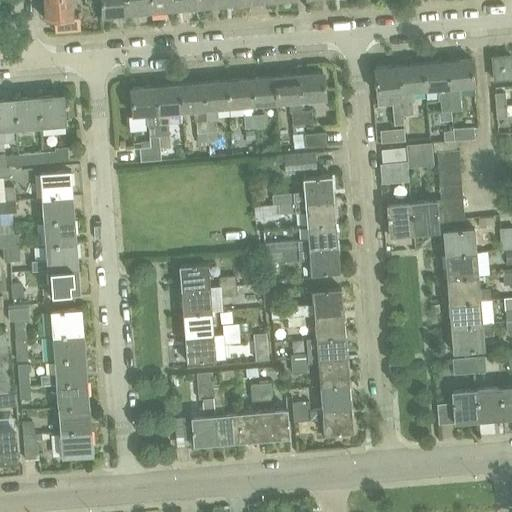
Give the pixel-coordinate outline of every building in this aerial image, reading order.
[(43,0),(45,18),(72,16),(70,0),(43,0)] [(127,11),(125,0),(101,0),(102,13),(120,12),(127,11)] [(125,0),(127,11),(132,11),(150,9),(149,0),(125,0)] [(149,0),(150,9),(174,7),(173,0),(149,0)] [(492,80),(511,78),(511,66),(511,53),(490,55),(492,80)] [(471,58),(446,60),(450,109),(461,108),(459,97),(460,97),(459,86),(472,85),(471,58)] [(446,60),(422,62),(425,88),(448,86),(449,96),(439,97),(440,110),(450,109),(446,60)] [(422,62),(398,64),(403,114),(413,113),(411,101),(413,100),(412,89),(425,88),(422,62)] [(377,92),(388,91),(390,103),(391,103),(392,114),(403,114),(398,64),(375,65),(377,92)] [(322,70),(298,72),(300,99),(324,97),(322,70)] [(298,72),(274,74),(276,101),(288,100),(289,111),(291,111),(292,123),(302,122),(301,109),(300,99),(298,72)] [(274,74),(250,76),(252,103),(276,101),(274,74)] [(250,76),(226,78),(228,105),(252,103),(250,76)] [(226,78),(202,80),(207,140),(208,139),(217,139),(215,118),(218,118),(216,106),(228,105),(226,78)] [(202,80),(178,82),(180,109),(192,108),(193,120),(195,120),(197,141),(207,140),(202,80)] [(159,84),(154,84),(160,159),(161,158),(160,147),(170,146),(168,122),(170,122),(168,110),(180,109),(178,82),(159,84)] [(131,113),(144,112),(146,124),(147,124),(148,135),(149,135),(149,146),(139,147),(140,160),(160,159),(154,84),(129,87),(131,113)] [(494,92),(495,106),(506,105),(505,91),(494,92)] [(62,93),(38,95),(40,124),(64,122),(62,93)] [(38,95),(14,97),(16,126),(40,124),(38,95)] [(0,127),(16,126),(14,97),(0,98),(0,127)] [(506,105),(495,106),(496,117),(507,117),(506,105)] [(311,109),(301,109),(302,122),(312,122),(311,109)] [(254,126),(253,113),(243,114),(244,127),(254,126)] [(263,113),(253,113),(254,126),(264,126),(263,113)] [(453,139),(455,139),(474,138),(473,125),(452,127),(452,130),(453,139)] [(380,141),(404,140),(404,128),(379,129),(380,141)] [(246,138),(254,137),(253,129),(245,130),(246,138)] [(453,139),(452,130),(443,131),(444,140),(453,139)] [(305,146),(326,144),(326,131),(303,133),(305,146)] [(436,151),(458,149),(456,149),(455,139),(453,139),(444,140),(436,141),(436,144),(437,150),(436,150),(436,151)] [(66,147),(42,150),(42,151),(43,161),(67,159),(66,147)] [(380,165),(406,163),(405,147),(379,149),(380,165)] [(458,149),(436,151),(437,163),(459,161),(458,149)] [(19,163),(43,161),(42,151),(19,154),(19,163)] [(301,153),(283,155),(284,174),(316,171),(314,152),(301,153)] [(5,155),(5,165),(8,164),(19,163),(19,154),(5,155)] [(459,161),(437,163),(438,174),(460,172),(459,161)] [(394,175),(407,174),(406,163),(393,164),(394,175)] [(0,176),(9,175),(8,164),(5,165),(0,165),(0,176)] [(39,171),(41,195),(70,193),(69,190),(68,168),(39,171)] [(460,172),(438,174),(439,185),(461,183),(460,172)] [(302,191),(272,193),(273,203),(277,202),(277,203),(332,198),(330,174),(303,176),(301,177),(302,191)] [(461,183),(439,185),(440,196),(462,195),(461,183)] [(3,186),(3,191),(4,199),(15,198),(14,185),(3,186)] [(70,193),(41,195),(43,219),(71,216),(70,193)] [(462,195),(440,196),(441,208),(463,206),(462,195)] [(0,199),(0,223),(13,222),(13,212),(16,211),(15,198),(4,199),(0,199)] [(332,198),(277,203),(278,213),(304,211),(305,224),(334,222),(332,198)] [(435,199),(410,200),(413,232),(437,231),(435,199)] [(413,232),(410,200),(386,202),(388,234),(413,232)] [(463,206),(441,208),(442,218),(464,217),(463,206)] [(493,214),(478,215),(479,225),(494,224),(493,214)] [(71,216),(43,219),(45,243),(73,240),(71,216)] [(464,228),(464,217),(442,218),(443,229),(464,228)] [(13,222),(0,223),(0,246),(2,247),(19,245),(18,233),(14,233),(13,222)] [(264,242),(265,251),(282,250),(299,249),(336,245),(334,222),(305,224),(306,238),(264,242)] [(500,249),(505,249),(511,248),(511,226),(499,227),(500,249)] [(444,247),(444,254),(476,251),(474,227),(464,228),(443,229),(442,229),(442,231),(444,247)] [(31,259),(32,268),(75,264),(73,240),(45,243),(46,258),(31,259)] [(19,245),(2,247),(3,260),(9,260),(20,260),(19,245)] [(338,270),(336,245),(299,249),(300,257),(308,256),(309,273),(338,270)] [(300,257),(299,249),(282,250),(283,261),(300,259),(300,257)] [(476,251),(444,254),(446,278),(478,275),(476,251)] [(178,263),(180,288),(209,286),(207,261),(178,263)] [(75,264),(32,268),(32,270),(47,269),(48,282),(42,283),(43,293),(49,293),(49,291),(77,289),(75,264)] [(511,272),(502,273),(503,284),(511,282),(511,272)] [(218,276),(219,285),(235,284),(235,274),(218,276)] [(478,275),(446,278),(448,302),(480,299),(490,299),(489,287),(479,288),(478,275)] [(10,283),(12,303),(31,301),(30,295),(23,295),(22,282),(10,283)] [(235,284),(219,285),(219,295),(252,293),(252,283),(235,284)] [(209,286),(180,288),(182,312),(211,310),(209,286)] [(273,307),(274,317),(287,316),(287,315),(303,314),(313,313),(342,311),(340,288),(311,290),(312,303),(286,306),(273,307)] [(480,299),(448,302),(449,318),(450,325),(482,323),(480,299)] [(31,301),(12,303),(12,307),(8,308),(8,320),(13,319),(14,336),(26,335),(24,319),(29,318),(28,306),(31,305),(31,301)] [(50,309),(52,333),(81,330),(79,307),(50,309)] [(211,310),(182,312),(184,336),(213,334),(211,310)] [(342,311),(313,313),(314,337),(344,334),(342,311)] [(287,315),(287,316),(287,325),(304,324),(303,314),(287,315)] [(222,323),(222,333),(239,332),(238,322),(222,323)] [(482,323),(450,325),(452,350),(484,348),(483,335),(493,334),(492,322),(482,323)] [(81,330),(52,333),(54,357),(83,354),(81,330)] [(239,332),(222,333),(223,343),(240,342),(239,332)] [(213,334),(184,336),(184,344),(186,360),(214,358),(213,334)] [(344,334),(314,337),(316,361),(346,359),(344,334)] [(26,335),(14,336),(16,360),(28,359),(26,335)] [(268,356),(267,348),(254,349),(255,358),(268,356)] [(290,357),(291,363),(308,361),(307,352),(290,353),(290,357)] [(83,354),(54,357),(55,373),(40,374),(41,384),(56,383),(56,382),(85,379),(83,354)] [(484,354),(472,356),(474,372),(485,371),(484,354)] [(0,392),(10,392),(7,355),(1,356),(1,359),(0,358),(0,392)] [(474,372),(472,356),(451,358),(453,374),(474,372)] [(346,359),(316,361),(319,385),(348,382),(346,359)] [(308,361),(291,363),(292,373),(308,371),(308,361)] [(17,364),(18,385),(30,384),(28,362),(17,364)] [(202,382),(203,397),(202,397),(203,414),(189,415),(192,444),(216,442),(214,413),(213,403),(212,387),(210,372),(196,374),(197,382),(202,382)] [(56,382),(56,383),(58,405),(86,402),(85,379),(56,382)] [(269,381),(259,382),(261,399),(271,399),(269,381)] [(261,399),(259,382),(249,383),(250,400),(261,399)] [(320,408),(321,409),(350,407),(348,382),(319,385),(320,408)] [(30,384),(18,385),(19,399),(31,397),(30,384)] [(511,384),(499,386),(502,417),(511,416),(511,384)] [(221,386),(212,387),(213,403),(223,402),(221,386)] [(499,386),(475,388),(478,419),(502,417),(499,386)] [(478,419),(475,388),(452,390),(453,401),(453,403),(455,421),(478,419)] [(10,392),(0,392),(0,405),(11,405),(10,392)] [(309,410),(309,409),(309,399),(291,401),(292,412),(309,410)] [(86,402),(58,405),(60,429),(88,426),(86,402)] [(286,407),(261,409),(264,438),(288,436),(286,407)] [(309,410),(292,412),(293,421),(321,418),(322,432),(351,430),(350,407),(321,409),(320,408),(309,409),(309,410)] [(261,409),(238,411),(240,440),(264,438),(261,409)] [(238,411),(214,413),(216,442),(240,440),(238,411)] [(21,421),(22,432),(34,431),(32,420),(21,421)] [(12,425),(0,426),(0,458),(15,457),(12,425)] [(88,426),(60,429),(62,455),(90,452),(88,426)] [(34,431),(22,432),(24,459),(39,458),(36,432),(34,432),(34,431)]
